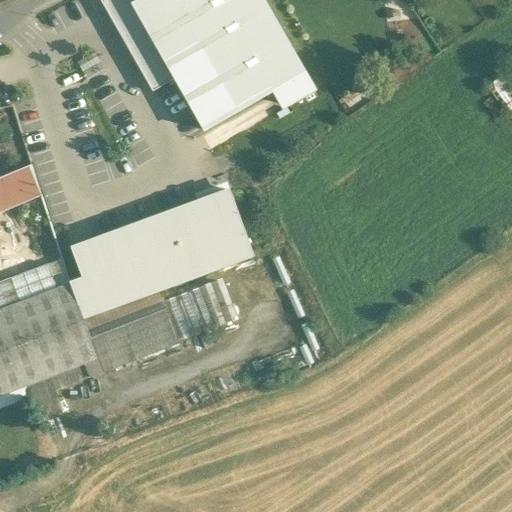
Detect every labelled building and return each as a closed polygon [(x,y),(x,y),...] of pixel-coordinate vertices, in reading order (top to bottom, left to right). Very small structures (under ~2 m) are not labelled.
[(179,93),(209,148),(304,95),(250,0),(137,0),(128,5),(179,93)] [(511,67),(504,57),(470,83),(478,94),(485,90),(511,126),(511,67)] [(69,284),(84,322),(252,256),(224,185),(56,250),(69,284)] [(0,282),(0,311),(57,289),(47,265),(39,268),(0,282)] [(198,289),(214,329),(238,320),(222,280),(198,289)] [(0,311),(0,396),(84,365),(98,359),(103,373),(178,344),(177,343),(162,304),(162,303),(88,332),(84,322),(69,284),(57,289),(0,311)] [(162,304),(177,343),(214,329),(198,289),(162,304)] [(158,293),(84,322),(88,332),(162,303),(158,293)] [(84,365),(88,376),(89,378),(103,373),(98,359),(84,365)] [(84,365),(0,396),(0,406),(29,396),(38,420),(62,411),(54,389),(88,376),(84,365)]
